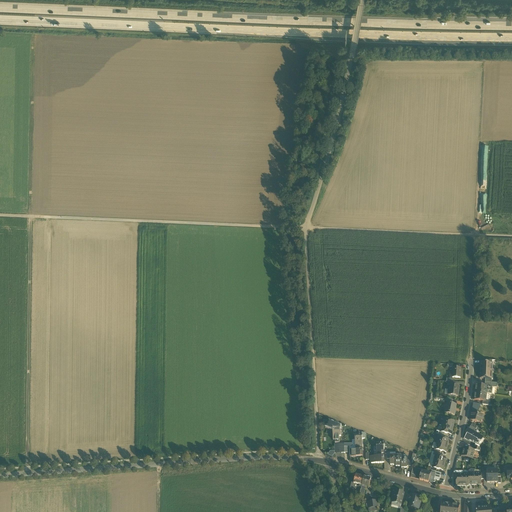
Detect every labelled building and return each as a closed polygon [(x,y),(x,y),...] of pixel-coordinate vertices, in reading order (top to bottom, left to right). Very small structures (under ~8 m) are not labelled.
[(486,363),(481,363),(481,371),(490,371),(491,364),(491,363),(486,363)] [(461,369),(452,368),(452,373),(452,378),(460,379),(461,369)] [(490,371),(481,371),(480,379),(485,379),(490,379),(490,371)] [(485,386),(476,385),(474,401),(483,402),(485,402),(486,402),(486,394),(487,387),(487,386),(485,386)] [(453,386),(450,386),(449,396),(458,397),(459,387),(453,386)] [(456,405),(447,403),(446,409),(447,409),(446,414),(454,416),(455,411),(456,405)] [(473,403),(471,413),(477,415),(480,405),(473,403)] [(477,415),(471,413),(471,414),(472,414),(471,417),(470,417),(470,421),(482,423),(483,416),(477,415)] [(447,421),(444,420),(442,426),(453,429),(454,423),(447,421)] [(337,427),(336,425),(331,422),(328,427),(333,429),(333,440),(335,440),(335,443),(339,442),(339,436),(341,436),(340,427),(337,427)] [(453,429),(442,426),(441,432),(445,433),(451,435),(453,429)] [(469,429),(468,429),(466,433),(468,434),(467,436),(466,436),(465,440),(477,445),(479,441),(480,442),(482,437),(477,434),(469,429)] [(443,439),(438,438),(437,438),(436,437),(435,438),(433,443),(437,444),(447,446),(449,440),(443,439)] [(447,446),(437,444),(435,450),(440,451),(446,452),(447,446)] [(344,447),(344,445),(335,445),(335,453),(344,453),(344,447)] [(362,447),(355,447),(355,450),(349,450),(349,453),(349,457),(363,456),(362,447)] [(473,450),(464,447),(461,456),(473,459),(475,450),(474,449),(473,450)] [(380,453),(377,454),(377,457),(371,457),(371,464),(384,463),(384,456),(381,456),(380,453)] [(439,457),(435,456),(434,462),(444,465),(446,459),(439,457)] [(444,465),(434,462),(432,468),(437,469),(443,471),(444,465)] [(422,472),(422,471),(421,475),(419,480),(428,482),(430,474),(422,472)] [(364,478),(356,476),(353,484),(360,486),(362,486),(364,478)] [(361,489),(361,491),(364,492),(365,489),(364,489),(364,487),(369,488),(371,480),(364,478),(362,486),(361,489)] [(404,493),(395,491),(392,502),(401,504),(404,493)] [(421,498),(414,496),(413,499),(411,498),(409,502),(409,505),(413,506),(413,508),(418,509),(420,503),(421,498)]
